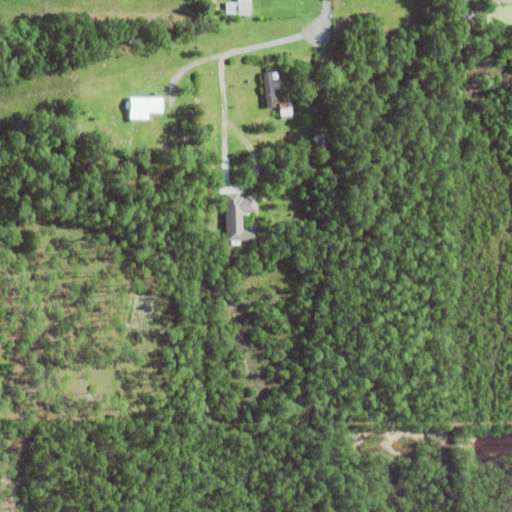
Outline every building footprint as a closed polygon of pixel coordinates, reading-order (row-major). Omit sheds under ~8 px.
[(237,17),(237,16),(232,16),(232,3),(237,3),(237,0),(250,0),(250,17),(237,17)] [(459,21),(460,13),(478,13),(477,22),(459,21)] [(261,95),(264,95),(262,73),(277,72),(279,90),(273,91),(275,109),(266,110),(265,101),(261,102),(261,95)] [(157,114),(157,117),(163,117),(163,153),(156,153),(156,147),(143,147),(144,126),(156,126),(156,122),(151,122),(151,114),(149,114),(149,121),(128,121),(128,98),(162,98),(162,114),(157,114)] [(278,105),(290,103),(292,119),(280,121),(278,105)] [(114,119),(114,125),(105,125),(106,107),(122,107),(122,119),(114,119)] [(281,130),(270,131),(269,128),(266,129),(265,124),(266,124),(266,122),(270,121),(270,123),(272,123),(271,121),(279,120),(279,122),(283,122),(283,126),(280,127),(281,130)] [(313,149),(314,135),(326,136),(326,149),(313,149)] [(258,240),(257,226),(243,227),(243,212),(256,212),(256,196),(240,196),(240,193),(225,193),(226,241),(258,240)]
